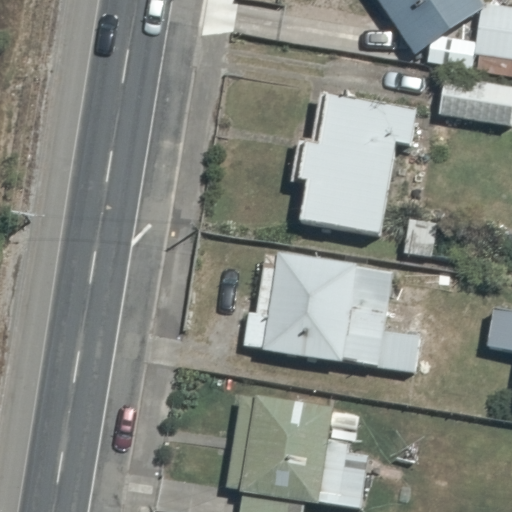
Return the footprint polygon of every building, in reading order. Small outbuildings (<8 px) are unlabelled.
[(488,0),(387,0),(423,52),(492,5),(488,0)] [(511,7),(494,6),(490,37),(476,35),(474,48),(482,49),(480,69),(511,72),(511,7)] [(511,85),(453,76),(447,115),(511,124),(511,85)] [(429,107),(330,93),(323,142),(304,140),(299,179),(312,181),(306,223),(390,234),(403,141),(423,144),(429,107)] [(409,207),(402,250),(447,257),(454,214),(409,207)] [(254,312),(249,343),(424,372),(431,334),(393,327),(402,274),(275,255),(265,314),(254,312)] [(511,279),(478,275),(474,304),(511,308),(511,279)] [(309,511),(311,501),(369,511),(379,453),(366,450),(370,428),(343,423),(346,409),(246,392),(230,483),(252,487),(247,511),(309,511)]
